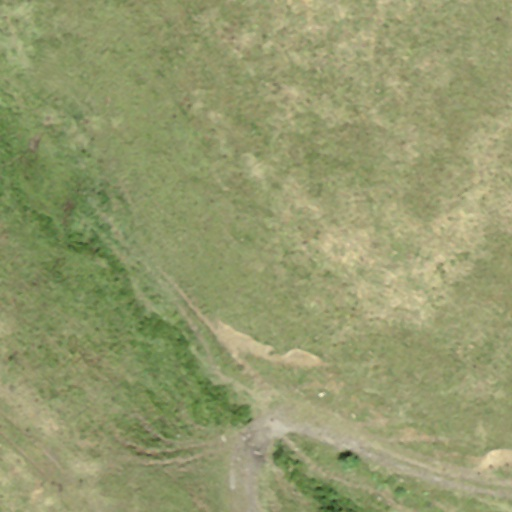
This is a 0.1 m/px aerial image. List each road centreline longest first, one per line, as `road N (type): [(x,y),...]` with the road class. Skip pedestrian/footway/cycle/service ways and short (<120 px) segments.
road 1 (track): [(244,511),(251,450),(282,423),(302,419),(440,474),(511,487)]
road 2 (track): [(0,419),(85,511)]
